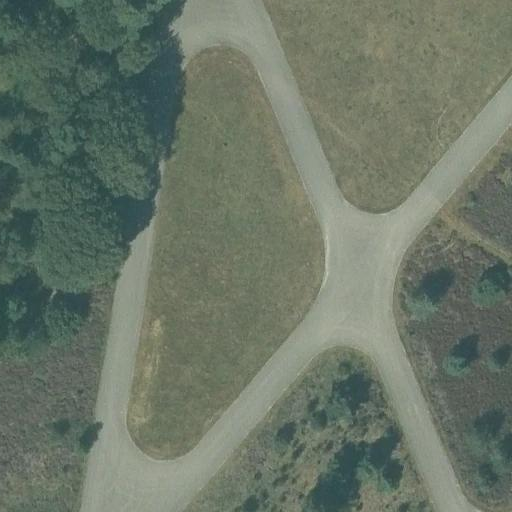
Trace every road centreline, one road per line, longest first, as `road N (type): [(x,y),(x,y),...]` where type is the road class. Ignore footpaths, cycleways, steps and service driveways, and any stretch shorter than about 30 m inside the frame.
road 1 (unknown): [(180,0),(89,511)]
road 2 (unknown): [(357,266),(157,511)]
road 3 (unknown): [(357,266),(248,0)]
road 4 (unknown): [(453,511),(357,266)]
road 5 (unknown): [(511,106),(357,266)]
